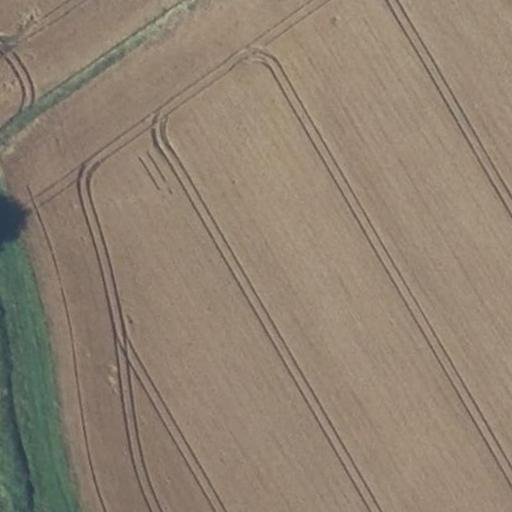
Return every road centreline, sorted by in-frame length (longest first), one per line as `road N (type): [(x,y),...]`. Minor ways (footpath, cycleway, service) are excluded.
road 1 (track): [(71,511),(0,227)]
road 2 (track): [(0,136),(189,0)]
